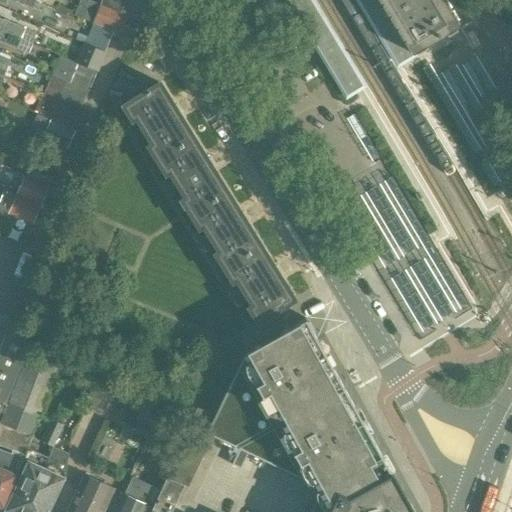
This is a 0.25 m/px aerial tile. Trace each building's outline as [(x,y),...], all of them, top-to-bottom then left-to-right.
[(36,0),(9,0),(33,9),(36,0)] [(102,0),(101,5),(120,13),(125,0),(102,0)] [(355,89),(359,87),(306,0),(284,0),(298,22),(325,66),(331,77),(343,97),(355,89)] [(379,0),(384,8),(387,12),(389,15),(387,16),(391,22),(393,26),(395,25),(411,53),(415,51),(416,52),(425,46),(425,45),(442,35),(445,33),(458,25),(457,24),(442,0),(379,0)] [(78,3),(73,14),(88,21),(93,9),(78,3)] [(127,16),(120,13),(101,5),(93,23),(120,34),(127,16)] [(1,19),(0,18),(0,29),(18,37),(22,27),(1,18),(1,19)] [(93,23),(89,32),(85,43),(105,51),(113,31),(93,23)] [(18,37),(29,42),(33,31),(22,27),(18,37)] [(0,29),(0,42),(13,48),(18,37),(0,29)] [(29,42),(18,37),(13,48),(24,53),(29,42)] [(105,51),(85,43),(77,64),(96,72),(105,51)] [(8,66),(0,62),(0,73),(4,76),(8,66)] [(77,64),(69,82),(88,91),(96,72),(77,64)] [(65,80),(57,99),(58,100),(80,109),(88,91),(69,82),(65,80)] [(257,321),(293,298),(276,271),(242,217),(209,163),(176,110),(158,82),(123,104),(124,107),(128,105),(141,125),(131,131),(136,138),(145,132),(158,152),(154,154),(159,162),(163,160),(175,180),(165,186),(170,193),(179,187),(191,206),(188,208),(193,216),(196,214),(208,233),(199,239),(204,247),(213,241),(225,260),(222,262),(226,269),(229,267),(241,287),(232,292),(237,300),(246,294),(259,314),(255,316),(257,321)] [(58,100),(49,119),(54,121),(71,129),(72,129),(80,110),(80,109),(58,100)] [(49,119),(41,137),(49,141),(64,147),(67,149),(75,131),(72,129),(71,129),(54,121),(49,119)] [(49,141),(41,158),(56,165),(64,147),(49,141)] [(24,175),(48,186),(55,171),(30,160),(24,175)] [(40,205),(48,186),(24,175),(16,194),(40,205)] [(40,205),(16,194),(8,213),(27,221),(32,223),(40,205)] [(38,226),(32,223),(27,221),(22,232),(33,237),(38,226)] [(206,433),(212,436),(238,448),(231,464),(240,468),(248,453),(321,488),(309,511),(401,511),(405,504),(407,503),(305,317),(245,350),(207,431),(206,433)] [(0,409),(3,404),(6,405),(29,349),(30,345),(5,335),(0,345),(0,409)] [(0,419),(0,445),(12,450),(10,455),(0,450),(0,507),(3,508),(30,436),(31,437),(60,361),(29,349),(6,405),(0,419)] [(81,386),(86,376),(75,370),(70,381),(81,386)] [(106,416),(116,394),(117,393),(96,384),(86,406),(106,416)] [(211,414),(197,407),(191,421),(206,427),(211,414)] [(39,441),(52,446),(62,423),(48,418),(39,441)] [(183,442),(205,452),(212,436),(206,433),(207,431),(191,424),(183,442)] [(199,463),(205,452),(183,442),(178,454),(199,463)] [(45,470),(25,511),(48,511),(64,478),(68,453),(52,446),(49,457),(45,470)] [(25,461),(3,509),(10,511),(25,511),(45,470),(49,457),(27,447),(22,460),(25,461)] [(173,465),(194,475),(199,463),(178,454),(173,465)] [(188,487),(194,475),(173,465),(167,478),(183,485),(188,487)] [(102,511),(113,488),(84,474),(66,511),(102,511)] [(132,476),(124,493),(115,511),(150,511),(155,503),(148,500),(154,487),(132,476)] [(166,477),(155,503),(150,511),(170,511),(183,485),(167,478),(166,477)]
